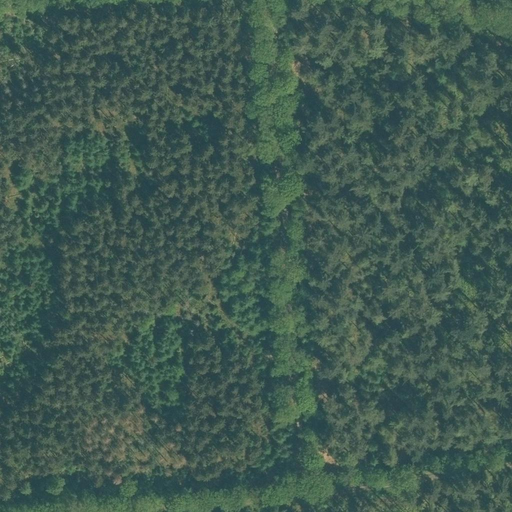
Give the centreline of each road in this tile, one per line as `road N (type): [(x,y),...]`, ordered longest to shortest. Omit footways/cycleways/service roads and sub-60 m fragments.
road 1 (track): [(269,0),(304,511)]
road 2 (track): [(49,511),(302,495),(511,460)]
